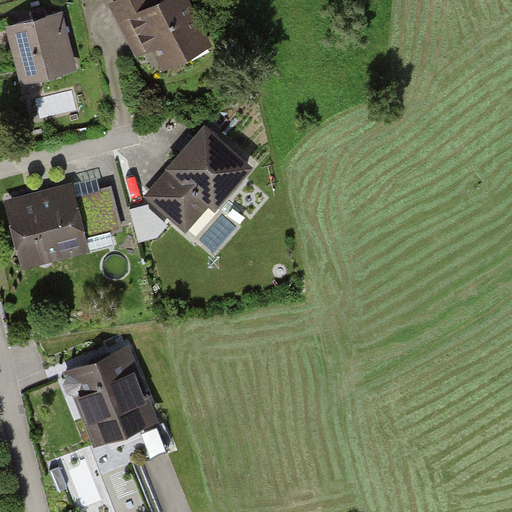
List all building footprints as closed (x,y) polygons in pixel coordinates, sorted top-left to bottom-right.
[(153,0),(121,0),(115,4),(131,35),(141,31),(147,44),(156,40),(167,61),(189,50),(185,44),(203,34),(185,0),(166,0),(156,6),(153,0)] [(59,13),(11,25),(21,66),(36,63),(38,72),(72,64),(59,13)] [(249,164),(206,127),(173,165),(176,167),(152,195),(191,229),(249,164)] [(69,188),(11,203),(26,262),(85,247),(81,232),(110,224),(101,189),(72,197),(69,188)] [(158,236),(149,203),(130,208),(139,241),(158,236)] [(170,448),(130,349),(72,373),(66,383),(70,390),(78,391),(111,472),(170,448)]
